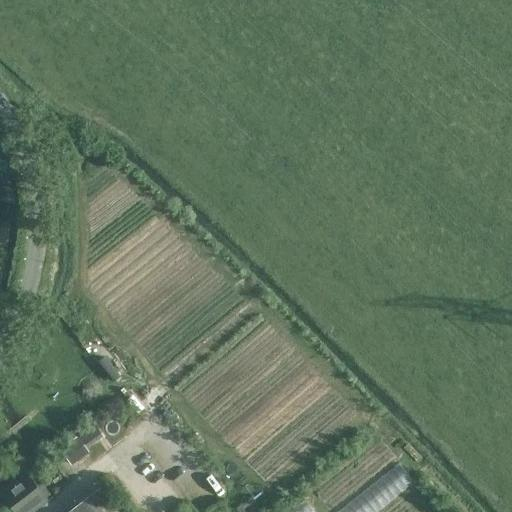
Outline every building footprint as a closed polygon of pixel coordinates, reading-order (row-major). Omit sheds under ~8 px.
[(87,447),(98,440),(90,429),(79,437),(87,447)] [(84,452),(77,442),(61,455),(67,462),(71,459),(73,461),(84,452)] [(377,511),(413,484),(398,465),(337,511),(377,511)] [(14,511),(32,511),(47,501),(26,473),(0,493),(14,511)] [(118,511),(99,487),(68,511),(118,511)] [(313,511),(305,500),(289,511),(313,511)]
